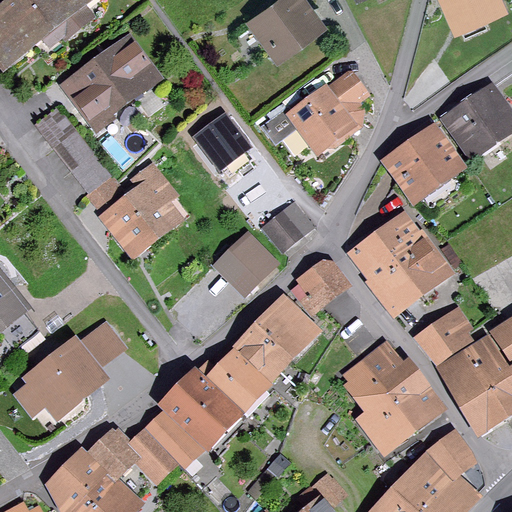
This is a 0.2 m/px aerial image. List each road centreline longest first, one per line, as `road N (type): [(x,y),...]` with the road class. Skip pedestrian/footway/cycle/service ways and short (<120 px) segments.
road 1 (residential): [(0,119),(108,280),(182,372)]
road 2 (residential): [(511,485),(324,243)]
road 3 (track): [(327,239),(145,0)]
road 4 (residential): [(182,372),(0,495)]
road 5 (residential): [(324,243),(182,372)]
road 6 (residential): [(383,138),(511,52)]
road 7 (unclassified): [(383,138),(418,0)]
road 8 (residential): [(324,243),(383,138)]
